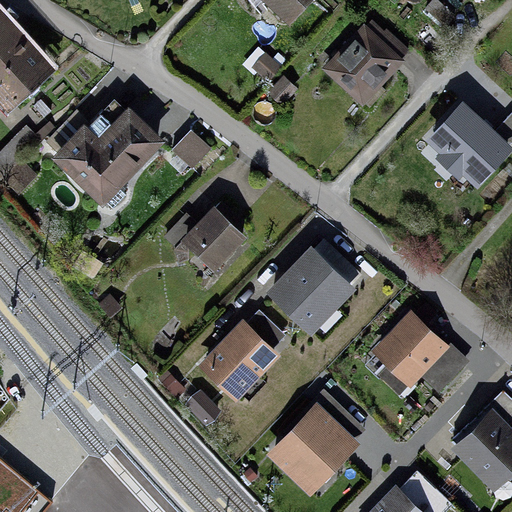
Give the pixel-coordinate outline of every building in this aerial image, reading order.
[(264,0),(289,24),(312,0),(264,0)] [(458,12),(442,0),(435,0),(427,11),(448,26),(458,12)] [(0,10),(0,96),(13,111),(56,72),(0,10)] [(411,55),(370,17),(322,69),(363,107),(411,55)] [(263,53),(251,66),(269,83),(281,70),(263,53)] [(494,131),(462,101),(425,141),(439,154),(435,159),(459,181),(463,176),(477,189),(511,151),(511,147),(509,144),(494,131)] [(511,111),(494,131),(509,144),(511,142),(511,143),(511,111)] [(91,126),(61,156),(106,201),(163,144),(131,112),(104,139),(91,126)] [(27,129),(0,153),(0,175),(37,141),(27,129)] [(213,147),(190,129),(172,151),(195,169),(213,147)] [(250,235),(217,205),(185,240),(218,271),(250,235)] [(310,251),(274,293),(311,326),(348,283),(310,251)] [(414,314),(375,356),(415,392),(424,382),(440,397),(470,364),(414,314)] [(245,317),(200,363),(239,400),(284,354),(245,317)] [(511,418),(496,402),(456,440),(497,483),(511,469),(511,418)] [(315,407),(275,450),(312,484),(352,440),(315,407)] [(43,511),(52,502),(0,460),(0,511),(43,511)] [(420,511),(398,490),(375,511),(420,511)]
